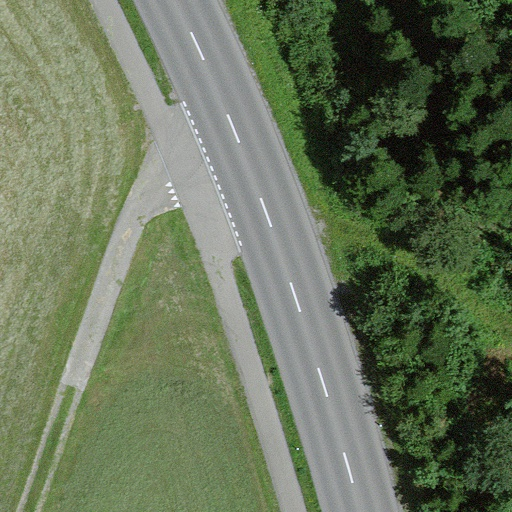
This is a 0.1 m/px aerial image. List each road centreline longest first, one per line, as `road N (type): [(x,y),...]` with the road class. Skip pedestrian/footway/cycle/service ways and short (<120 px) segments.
road 1 (secondary): [(169,0),(240,143),(318,363),(357,511)]
road 2 (track): [(24,511),(139,202),(240,143)]
